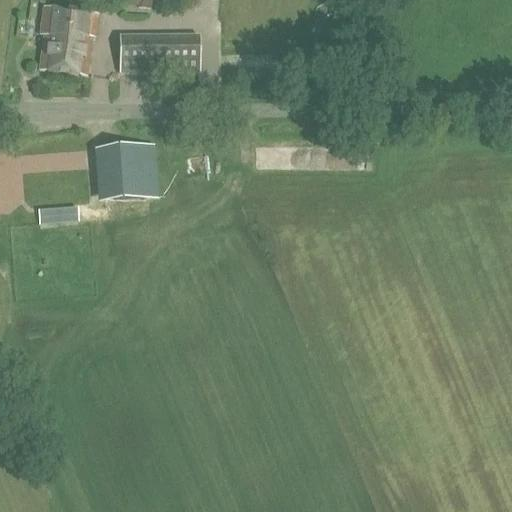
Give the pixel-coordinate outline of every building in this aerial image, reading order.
[(151,11),(151,0),(122,0),(121,7),(136,8),(136,10),(151,11)] [(95,39),(98,15),(43,10),(41,38),(45,39),(41,73),(88,78),(92,39),(95,39)] [(199,35),(119,38),(121,74),(201,71),(199,35)] [(27,143),(27,155),(81,156),(82,144),(27,143)] [(153,148),(111,151),(116,203),(157,200),(153,148)] [(73,190),(47,202),(57,224),(83,212),(73,190)] [(95,206),(100,263),(137,260),(132,203),(95,206)]
